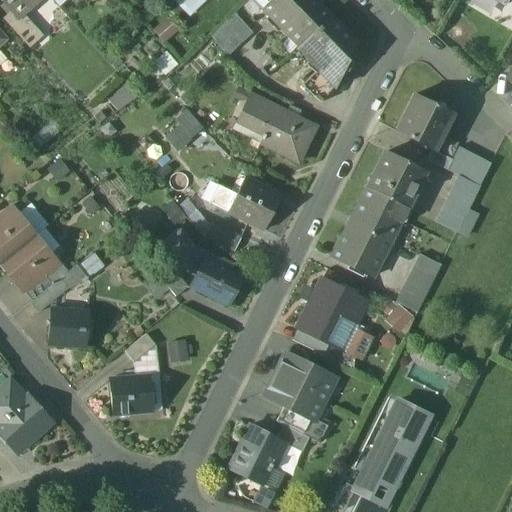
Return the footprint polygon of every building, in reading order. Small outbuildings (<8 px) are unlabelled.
[(36,0),(0,0),(11,12),(16,18),(21,14),(36,0)] [(177,0),(192,15),(207,0),(177,0)] [(251,0),(298,48),(328,19),(310,0),(251,0)] [(42,37),(21,14),(16,18),(11,12),(1,20),(27,49),(42,37)] [(233,15),(210,38),(226,56),(250,32),(233,15)] [(298,48),(296,50),(333,88),(334,89),(342,72),(345,73),(350,62),(347,61),(354,45),(328,19),(298,48)] [(317,72),(301,88),(319,104),(333,88),(317,72)] [(124,81),(107,97),(120,110),(137,94),(124,81)] [(452,115),(413,96),(395,132),(431,150),(434,152),(452,115)] [(311,126),(249,97),(239,117),(266,130),(259,144),(259,145),(298,164),(311,138),(306,135),(311,126)] [(163,133),(178,151),(204,128),(189,110),(163,133)] [(266,130),(239,117),(236,125),(237,125),(233,132),(259,144),(266,130)] [(490,165),(457,148),(451,160),(452,161),(446,172),(457,177),(479,187),(490,165)] [(434,152),(431,150),(425,161),(446,172),(452,161),(451,160),(434,152)] [(424,173),(384,153),(366,189),(406,209),(424,173)] [(457,177),(434,223),(456,233),(479,187),(457,177)] [(235,197),(226,215),(263,233),(280,199),(243,181),(235,197)] [(235,197),(217,188),(208,206),(226,215),(235,197)] [(366,189),(332,259),(371,278),(406,209),(366,189)] [(2,212),(0,213),(0,229),(10,222),(10,221),(2,212)] [(0,229),(0,264),(33,237),(16,216),(10,221),(10,222),(0,229)] [(238,242),(208,227),(202,240),(232,255),(238,242)] [(191,249),(178,234),(163,246),(170,254),(161,261),(166,267),(173,276),(180,270),(196,277),(206,257),(191,249)] [(33,237),(0,264),(0,267),(16,287),(37,270),(51,259),(33,237)] [(170,254),(163,246),(155,253),(161,261),(170,254)] [(230,267),(207,255),(206,257),(196,277),(190,289),(227,307),(240,279),(227,273),(230,267)] [(419,255),(395,303),(416,313),(440,265),(419,255)] [(59,269),(51,259),(37,270),(45,280),(59,269)] [(75,267),(59,279),(68,290),(83,277),(75,267)] [(173,276),(166,267),(155,276),(174,299),(185,290),(173,276)] [(37,270),(17,287),(30,303),(50,287),(45,280),(37,270)] [(30,303),(28,305),(37,315),(68,290),(59,279),(50,287),(30,303)] [(366,302),(321,281),(297,330),(291,341),(324,357),(330,345),(324,343),(337,317),(355,325),(366,302)] [(86,314),(49,311),(46,347),(83,350),(86,314)] [(355,325),(337,317),(324,343),(330,345),(342,352),(355,325)] [(153,347),(144,336),(123,354),(132,364),(153,347)] [(185,338),(167,342),(172,364),(190,359),(185,338)] [(342,352),(330,345),(324,357),(349,369),(354,357),(342,352)] [(153,347),(132,364),(134,379),(148,378),(158,376),(153,347)] [(320,371),(285,354),(263,397),(283,406),(313,421),(314,419),(332,384),(317,376),(320,371)] [(134,379),(109,382),(112,415),(151,411),(148,378),(134,379)] [(0,436),(17,456),(51,425),(24,396),(9,380),(0,388),(0,436)] [(396,402),(359,476),(388,490),(425,416),(396,402)] [(313,421),(283,406),(276,422),(282,425),(308,437),(319,443),(327,426),(314,419),(313,421)] [(308,437),(282,425),(274,440),(282,444),(301,452),(308,437)] [(274,440),(250,428),(229,470),(261,486),(282,444),(274,440)] [(345,484),(334,506),(343,511),(354,489),(345,484)] [(387,511),(390,506),(362,492),(352,511),(387,511)]
